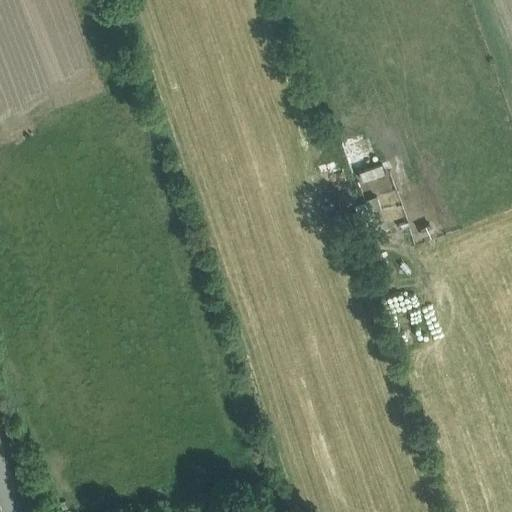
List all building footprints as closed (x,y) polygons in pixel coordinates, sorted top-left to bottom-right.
[(376,163),(354,172),(357,181),(380,172),(376,163)] [(408,211),(403,180),(389,183),(394,214),(408,211)] [(388,228),(376,195),(364,199),(376,232),(388,228)] [(424,311),(422,285),(414,285),(411,242),(390,244),(393,290),(401,289),(403,312),(424,311)] [(409,336),(429,330),(423,313),(403,319),(409,336)]
